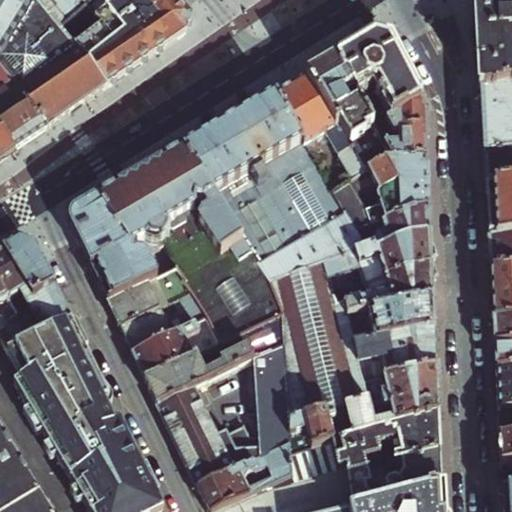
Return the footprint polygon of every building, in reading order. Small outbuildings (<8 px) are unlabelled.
[(61,37),(29,0),(0,0),(0,75),(47,133),(83,108),(107,91),(61,37)] [(29,0),(61,37),(91,13),(96,19),(119,0),(29,0)] [(190,20),(190,19),(173,0),(119,0),(96,19),(91,13),(61,37),(107,91),(186,36),(188,34),(189,27),(190,20)] [(511,19),(503,0),(476,0),(476,1),(478,28),(481,95),(511,90),(511,19)] [(511,0),(503,0),(511,19),(511,0)] [(355,54),(336,65),(375,132),(383,128),(364,93),(371,89),(391,123),(420,107),(403,76),(387,47),(374,43),(355,54)] [(305,83),(333,133),(338,130),(365,178),(386,166),(394,165),(375,132),(336,65),(328,70),(322,73),(317,72),(306,78),(305,83)] [(37,140),(47,133),(0,75),(0,132),(18,153),(37,140)] [(333,133),(305,83),(296,88),(274,101),(330,198),(365,178),(338,130),(333,133)] [(511,90),(481,95),(482,107),(483,135),(484,159),(511,157),(511,90)] [(227,128),(183,153),(268,286),(322,267),(362,253),(353,238),(330,198),(274,101),(227,128)] [(423,113),(420,107),(391,123),(383,128),(375,132),(394,165),(426,164),(425,138),(423,113)] [(0,165),(4,163),(18,153),(0,132),(0,165)] [(190,298),(205,322),(218,348),(239,338),(280,318),(268,286),(183,153),(162,165),(125,187),(96,204),(124,255),(90,272),(107,306),(157,283),(145,257),(143,256),(142,256),(140,256),(136,258),(134,255),(138,248),(145,245),(163,250),(177,273),(185,286),(183,287),(190,298)] [(511,157),(484,159),(485,176),(486,188),(511,186),(511,157)] [(353,238),(428,211),(427,188),(426,164),(394,165),(386,166),(365,178),(330,198),(353,238)] [(511,186),(486,188),(488,218),(489,243),(511,241),(511,186)] [(71,230),(90,272),(124,255),(96,204),(76,215),(74,220),(71,230)] [(429,218),(428,211),(353,238),(362,253),(371,250),(373,254),(429,236),(429,228),(429,218)] [(430,254),(429,236),(373,254),(371,250),(362,253),(322,267),(326,280),(359,271),(365,286),(431,268),(430,254)] [(511,241),(489,243),(490,261),(490,273),(511,271),(511,241)] [(50,332),(33,304),(56,292),(34,249),(23,246),(20,245),(4,255),(0,257),(0,292),(31,342),(50,332)] [(322,267),(268,286),(280,318),(286,425),(363,404),(360,386),(353,347),(348,318),(347,310),(337,311),(326,280),(322,267)] [(432,284),(431,268),(365,286),(371,304),(364,306),(360,301),(353,302),(351,309),(347,310),(348,318),(433,300),(432,284)] [(511,271),(490,273),(491,279),(492,313),(493,322),(511,321),(511,271)] [(157,283),(107,306),(113,319),(120,332),(190,298),(183,287),(185,286),(177,273),(157,283)] [(0,342),(7,354),(31,342),(0,292),(0,342)] [(62,305),(56,292),(33,304),(50,332),(70,322),(62,305)] [(190,298),(120,332),(126,344),(132,358),(193,328),(205,322),(190,298)] [(353,347),(434,330),(434,318),(433,300),(348,318),(353,347)] [(280,318),(239,338),(245,351),(252,364),(254,363),(257,439),(247,440),(242,428),(226,436),(225,433),(215,438),(193,393),(157,410),(164,424),(185,467),(197,492),(287,448),(286,425),(280,318)] [(511,346),(511,321),(493,322),(494,340),(494,348),(511,346)] [(163,511),(119,420),(112,424),(106,410),(100,399),(107,396),(76,334),(70,322),(50,332),(31,342),(7,354),(12,365),(20,381),(12,386),(87,511),(163,511)] [(193,328),(132,358),(140,374),(144,384),(195,359),(196,359),(195,356),(188,359),(181,343),(184,343),(198,337),(193,328)] [(435,348),(434,330),(353,347),(360,386),(436,371),(436,366),(435,348)] [(511,371),(511,346),(494,348),(495,360),(495,372),(511,371)] [(195,359),(144,384),(152,399),(157,410),(193,393),(252,364),(245,351),(219,364),(222,369),(204,378),(195,359)] [(437,387),(436,371),(360,386),(363,404),(286,425),(287,448),(288,458),(330,447),(439,418),(438,408),(437,387)] [(497,404),(497,411),(511,410),(511,371),(495,372),(496,388),(497,404)] [(511,438),(511,410),(497,411),(498,427),(498,439),(511,438)] [(56,511),(0,417),(0,511),(56,511)] [(439,418),(330,447),(337,473),(346,471),(348,480),(368,475),(365,463),(381,459),(378,449),(395,444),(397,441),(402,460),(394,462),(396,467),(403,465),(441,455),(440,433),(439,418)] [(511,438),(498,439),(499,457),(500,467),(511,466),(511,438)] [(337,473),(330,447),(288,458),(289,480),(221,511),(235,511),(240,510),(241,511),(356,511),(352,502),(348,480),(346,471),(337,473)] [(204,506),(206,511),(221,511),(289,480),(288,458),(287,448),(197,492),(204,506)] [(375,489),(371,474),(368,475),(348,480),(352,502),(356,511),(360,511),(443,489),(442,476),(441,455),(403,465),(406,478),(401,485),(397,483),(389,485),(386,489),(388,494),(381,496),(378,488),(375,489)] [(443,511),(443,505),(443,489),(360,511),(443,511)] [(511,511),(511,493),(501,494),(501,511),(511,511)]
